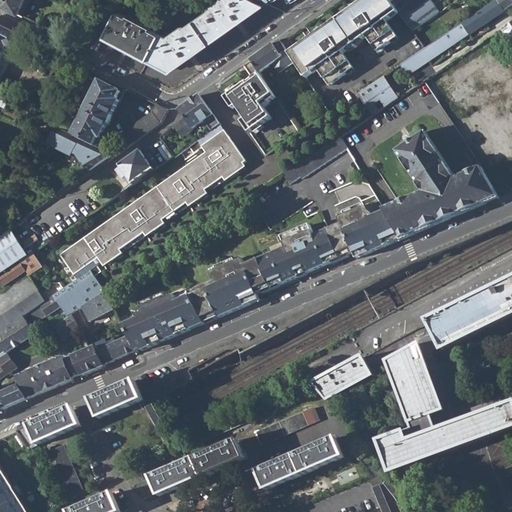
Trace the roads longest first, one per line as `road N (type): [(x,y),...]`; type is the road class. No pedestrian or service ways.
road 1 (residential): [(0,424),(511,207)]
road 2 (residential): [(324,0),(174,102),(0,15)]
road 3 (unknown): [(174,102),(164,128),(36,224)]
